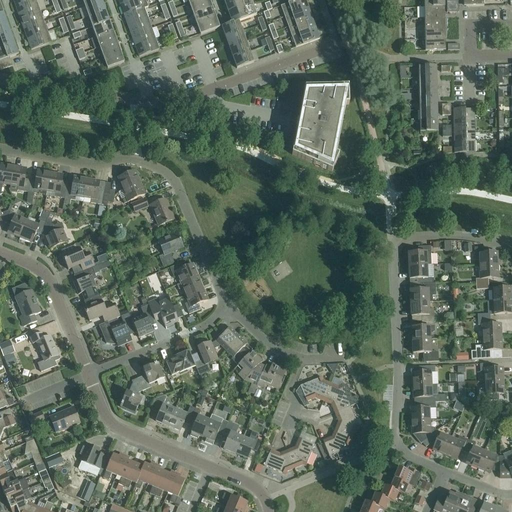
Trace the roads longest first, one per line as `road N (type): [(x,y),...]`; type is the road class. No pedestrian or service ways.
road 1 (residential): [(511,247),(463,236),(392,242),(397,442),(444,473)]
road 2 (residential): [(337,45),(169,104),(133,100)]
road 3 (residential): [(137,162),(168,173),(223,314)]
road 4 (residential): [(0,244),(49,276),(95,375)]
road 5 (residential): [(95,375),(118,432),(208,468)]
road 6 (residential): [(223,314),(202,331),(95,375)]
road 7 (residential): [(0,150),(137,162)]
